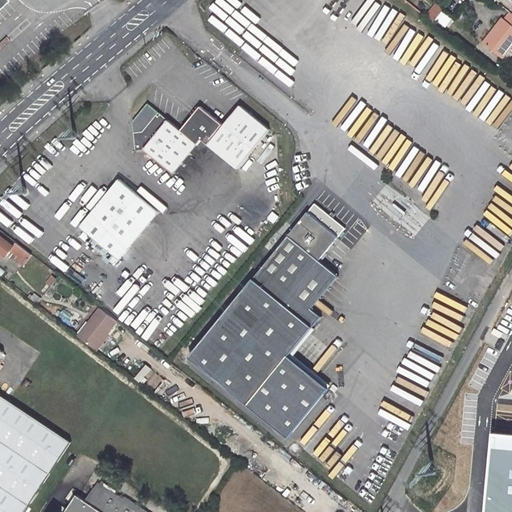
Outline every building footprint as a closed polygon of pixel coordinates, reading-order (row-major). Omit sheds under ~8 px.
[(501,57),(511,42),(511,13),(509,11),(503,19),(500,18),(491,30),(495,33),(485,45),(501,57)] [(491,30),(482,42),(485,45),(495,33),(491,30)] [(130,121),(134,150),(143,149),(172,173),(199,139),(235,168),(267,129),(238,106),(222,125),(198,106),(179,130),(146,103),(130,121)] [(158,211),(118,179),(79,228),(84,232),(79,238),(84,242),(89,236),(90,237),(93,239),(95,241),(108,252),(119,260),(158,211)] [(338,237),(308,212),(253,279),(313,328),(322,317),(312,309),(339,276),(319,260),(338,237)] [(278,217),(273,212),(268,218),(274,223),(278,217)] [(0,233),(0,250),(6,255),(10,250),(19,257),(17,260),(24,265),(32,255),(2,232),(0,233)] [(108,252),(95,241),(92,245),(105,256),(108,252)] [(286,438),(326,389),(288,357),(313,328),(253,279),(184,361),(286,438)] [(96,350),(118,322),(101,309),(79,337),(96,350)] [(0,357),(3,353),(0,351),(0,511),(23,511),(70,443),(0,396),(0,357)] [(511,511),(511,433),(496,432),(487,511),(511,511)] [(136,511),(146,511),(100,481),(86,501),(89,503),(99,488),(136,511)] [(136,511),(99,488),(89,503),(86,501),(77,495),(65,511),(136,511)]
